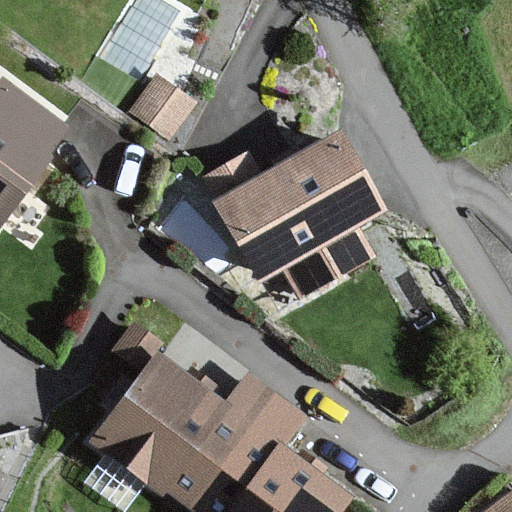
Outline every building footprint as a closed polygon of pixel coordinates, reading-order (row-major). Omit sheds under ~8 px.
[(154,74),(127,111),(168,141),(196,104),(154,74)] [(0,213),(61,127),(0,83),(0,213)] [(215,201),(210,205),(255,287),(281,273),(298,301),(371,257),(355,229),(381,211),(333,132),(259,174),(246,152),(201,180),(215,201)] [(153,359),(95,441),(196,511),(227,511),(273,448),(296,415),(246,380),(231,401),(191,372),(184,381),(153,359)] [(333,511),(343,497),(273,448),(227,511),(333,511)] [(511,511),(511,488),(481,511),(511,511)]
